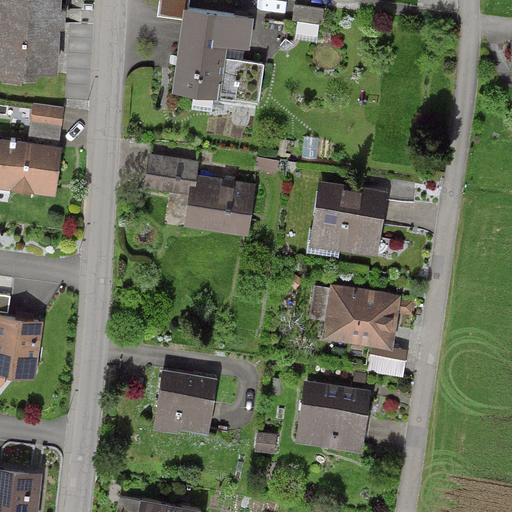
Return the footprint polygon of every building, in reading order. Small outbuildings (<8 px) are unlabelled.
[(0,0),(0,59),(57,62),(59,0),(0,0)] [(324,8),(294,4),(292,20),(322,24),(324,8)] [(246,13),(184,5),(174,80),(213,85),(220,34),(243,38),(246,13)] [(59,144),(3,136),(0,158),(0,180),(53,187),(59,144)] [(242,225),(248,183),(193,176),(188,218),(242,225)] [(379,189),(320,182),(313,238),(371,246),(379,189)] [(395,294),(332,285),(326,332),(388,341),(395,294)] [(41,318),(0,312),(0,314),(0,364),(34,369),(41,318)] [(211,376),(163,368),(156,416),(204,424),(211,376)] [(363,388),(306,380),(299,434),(356,441),(363,388)] [(38,511),(42,470),(0,465),(0,511),(38,511)] [(203,511),(204,511),(120,496),(116,511),(203,511)]
